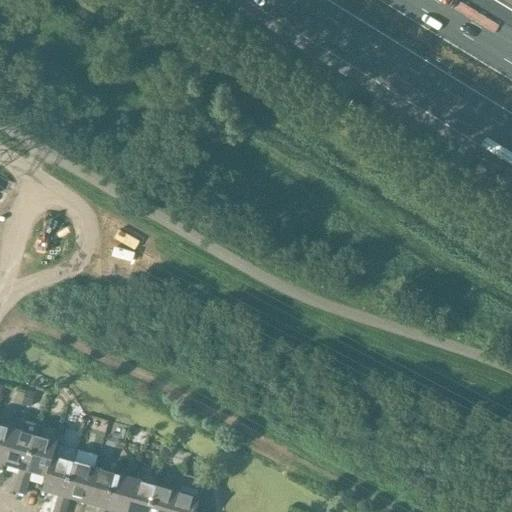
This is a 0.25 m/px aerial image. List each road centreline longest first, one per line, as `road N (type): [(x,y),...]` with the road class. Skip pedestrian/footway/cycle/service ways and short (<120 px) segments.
road 1 (track): [(0,297),(396,511)]
road 2 (motorway): [(286,0),(511,138)]
road 3 (unclassified): [(5,290),(77,265),(88,253),(89,221),(75,198),(30,172)]
road 4 (unclassified): [(30,172),(5,290)]
